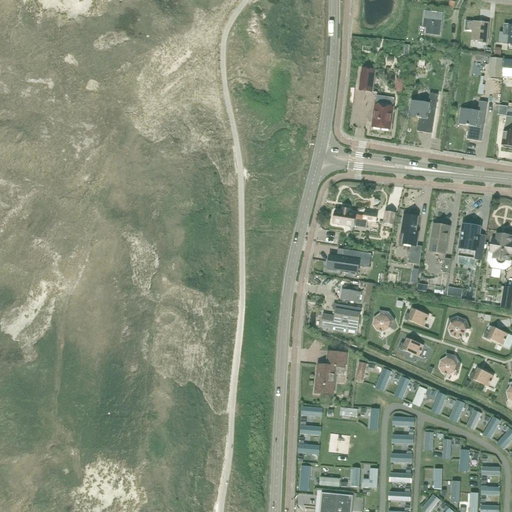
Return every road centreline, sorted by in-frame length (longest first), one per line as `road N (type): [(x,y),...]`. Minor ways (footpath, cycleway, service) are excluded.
road 1 (tertiary): [(275,511),(290,276),(317,162)]
road 2 (tertiary): [(320,148),(334,0)]
